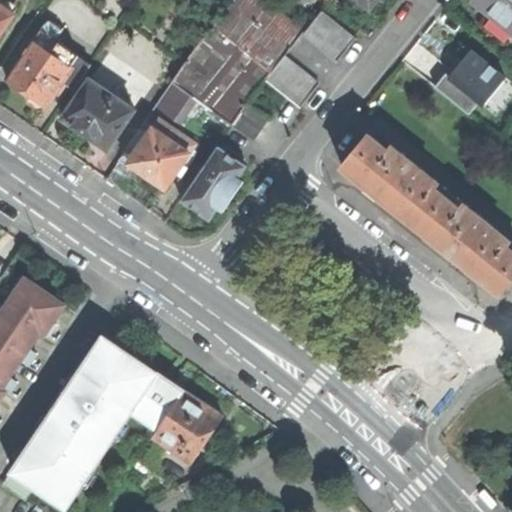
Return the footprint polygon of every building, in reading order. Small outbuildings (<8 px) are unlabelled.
[(282,15),(263,0),(233,0),(197,46),(173,81),(197,98),(240,45),(251,53),(282,15)] [(511,0),(475,0),(475,1),(511,30),(511,0)] [(0,4),(0,34),(14,14),(0,4)] [(322,10),(304,32),(303,33),(338,61),(357,38),(322,10)] [(197,98),(213,111),(255,58),(254,57),(286,18),(282,15),(251,53),(240,45),(197,98)] [(51,18),(8,80),(18,87),(30,94),(29,96),(30,102),(38,107),(43,106),(44,104),(46,106),(55,93),(62,97),(69,86),(76,90),(86,74),(93,64),(54,39),(63,26),(51,18)] [(213,111),(233,125),(248,103),(253,96),(266,79),(285,56),(303,33),(304,32),(286,18),(254,57),(255,58),(213,111)] [(451,69),(436,87),(470,115),(480,102),(491,89),(495,92),(506,78),(472,50),(463,61),(455,72),(451,69)] [(285,56),(266,79),(301,108),(320,84),(285,56)] [(455,64),(451,69),(455,72),(463,61),(459,58),(455,64)] [(135,109),(90,79),(64,118),(84,132),(108,148),(135,109)] [(160,118),(176,128),(197,98),(173,81),(152,112),(160,118)] [(484,105),(495,92),(491,89),(480,102),(484,105)] [(270,118),(248,103),(233,125),(233,126),(255,140),(270,118)] [(176,128),(160,118),(129,163),(133,165),(133,167),(133,173),(142,179),(147,176),(147,175),(157,182),(166,188),(177,173),(183,164),(196,145),(174,130),(176,128)] [(368,134),(343,166),(367,186),(417,226),(465,264),(502,294),(511,281),(511,249),(508,246),(511,242),(392,146),(389,150),(368,134)] [(219,146),(182,200),(211,220),(247,166),(232,156),(219,146)] [(183,164),(177,173),(183,177),(189,167),(183,164)] [(0,401),(1,399),(6,392),(10,395),(19,382),(11,377),(16,369),(21,361),(29,366),(38,354),(30,348),(35,341),(41,333),(49,338),(58,325),(54,322),(59,315),(66,305),(22,275),(11,292),(14,295),(6,306),(3,304),(0,308),(0,401)] [(105,336),(76,378),(71,375),(53,402),(35,429),(40,432),(13,472),(68,508),(132,412),(160,430),(186,391),(173,382),(173,383),(157,372),(144,364),(145,363),(105,336)] [(206,404),(186,391),(160,430),(156,436),(194,461),(224,416),(206,404)] [(26,501),(35,487),(12,472),(3,485),(26,501)] [(493,507),(500,501),(489,489),(486,485),(483,488),(480,491),(493,507)]
